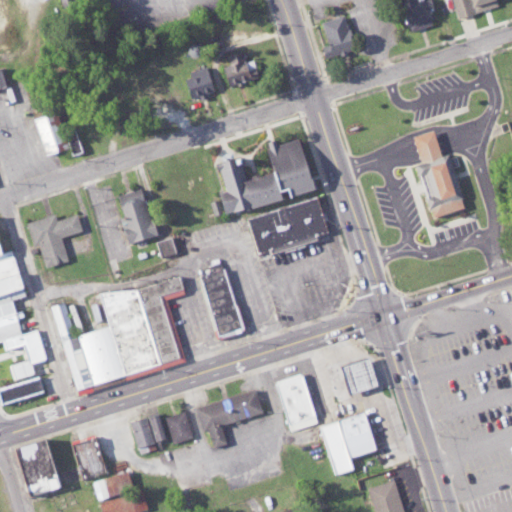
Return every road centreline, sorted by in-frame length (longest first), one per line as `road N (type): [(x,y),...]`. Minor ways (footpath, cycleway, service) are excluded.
road 1 (secondary): [(0,437),(384,314)]
road 2 (primary): [(384,314),(282,0)]
road 3 (residential): [(0,197),(314,96)]
road 4 (primary): [(448,511),(384,314)]
road 5 (residential): [(314,96),(511,33)]
road 6 (residential): [(72,414),(19,232)]
road 7 (secondary): [(384,314),(511,275)]
